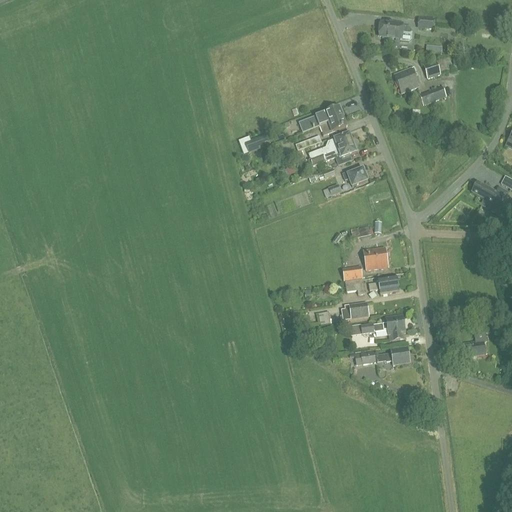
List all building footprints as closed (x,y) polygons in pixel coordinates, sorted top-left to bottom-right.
[(433,30),(433,28),(434,22),(419,20),(418,28),(433,30)] [(379,38),(400,40),(400,42),(408,43),(411,41),(412,35),(409,35),(410,28),(402,27),(402,25),(394,24),(394,26),(381,25),(381,26),(378,28),(378,32),(380,34),(379,38)] [(466,50),(465,59),(474,59),(474,50),(466,50)] [(449,58),(436,63),(423,66),(427,81),(440,77),(440,76),(453,72),(449,58)] [(394,76),(401,95),(418,89),(414,76),(417,75),(415,68),(394,76)] [(446,99),(442,87),(418,96),(423,108),(446,99)] [(319,128),(343,119),(339,109),(315,118),(316,120),(306,124),(306,122),(299,125),(303,135),(310,132),(319,128)] [(343,119),(319,128),(323,138),(346,129),(343,119)] [(308,156),(310,161),(352,145),(349,135),(334,141),(328,143),(325,150),(308,156)] [(266,136),(251,142),(245,145),(249,154),(270,146),(266,136)] [(321,144),(319,138),(295,146),(297,153),(321,144)] [(356,154),(352,145),(310,161),(309,161),(312,168),(325,163),(324,161),(339,156),(341,160),(356,154)] [(290,169),(283,171),(286,178),(292,176),(290,169)] [(328,172),(322,174),(324,178),(324,180),(335,177),(333,171),(328,172)] [(353,172),(342,176),(345,183),(349,181),(352,188),(367,182),(362,171),(354,174),(353,172)] [(498,189),(496,194),(477,184),(471,194),(484,201),(481,206),(497,215),(508,194),(498,189)] [(328,190),(323,192),(326,200),(331,198),(341,195),(337,186),(328,190)] [(352,241),(370,236),(368,228),(351,232),(352,241)] [(342,238),(338,235),(332,243),(336,246),(342,238)] [(385,250),(363,253),(366,272),(387,269),(385,250)] [(342,270),(343,284),(363,281),(360,268),(342,270)] [(378,291),(379,295),(379,297),(389,296),(389,294),(398,292),(395,278),(378,281),(379,285),(369,287),(370,293),(378,291)] [(363,281),(345,284),(346,294),(357,292),(358,297),(365,296),(363,281)] [(345,311),(341,312),(343,322),(368,318),(366,305),(344,308),(345,311)] [(330,325),(328,313),(318,315),(320,327),(330,325)] [(363,336),(373,335),(391,332),(393,342),(402,341),(401,335),(405,334),(402,318),(386,321),(386,325),(374,327),(374,324),(361,326),(363,336)] [(475,344),(456,346),(458,360),(485,356),(483,343),(485,343),(484,333),(474,334),(475,344)] [(407,349),(391,352),(391,355),(375,357),(377,365),(386,363),(386,364),(392,363),(393,367),(409,365),(407,349)] [(374,354),(354,356),(354,360),(355,367),(376,364),(374,354)] [(372,382),(370,387),(378,391),(380,386),(379,384),(377,383),(376,384),(372,382)]
